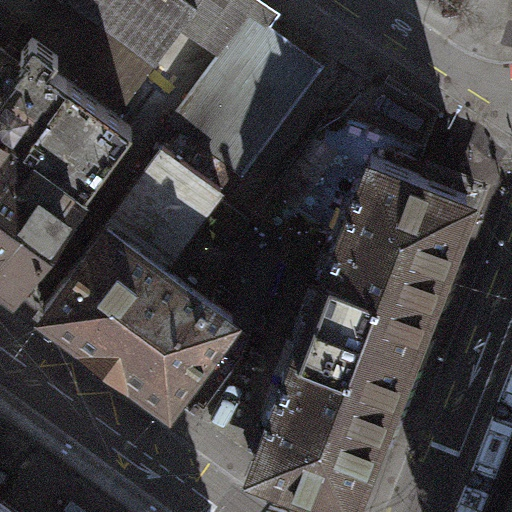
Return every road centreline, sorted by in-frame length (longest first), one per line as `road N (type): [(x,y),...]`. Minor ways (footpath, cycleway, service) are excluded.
road 1 (tertiary): [(427,511),(511,291)]
road 2 (tertiary): [(171,511),(0,382)]
road 3 (tertiary): [(511,98),(480,93),(339,0)]
